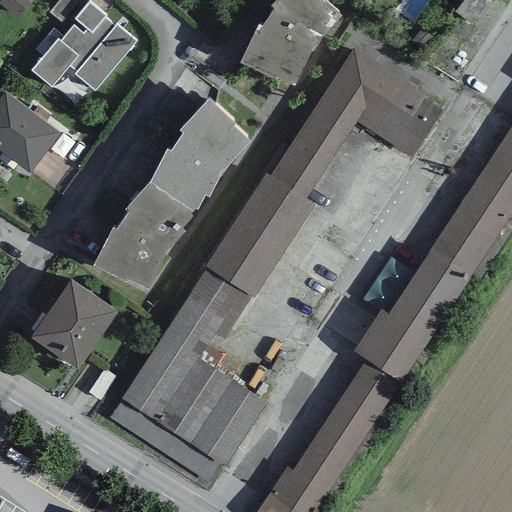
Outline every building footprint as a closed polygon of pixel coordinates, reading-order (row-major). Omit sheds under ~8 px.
[(0,0),(0,1),(17,16),(30,0),(0,0)] [(94,88),(137,38),(116,21),(115,23),(105,14),(107,12),(92,0),(87,0),(74,16),(86,26),(82,31),(73,23),(60,38),(58,35),(31,67),(52,85),(70,63),(76,68),(73,71),(94,88)] [(273,0),(274,1),(262,17),(258,15),(239,55),(273,72),(275,69),(294,78),(310,40),(341,8),(332,0),(273,0)] [(467,0),(457,16),(474,26),(489,0),(467,0)] [(354,46),(270,173),(305,196),(356,119),(412,155),(442,109),(423,96),(425,92),(354,46)] [(61,129),(5,87),(0,93),(0,147),(30,169),(61,129)] [(167,141),(150,174),(193,204),(194,201),(198,202),(205,189),(208,190),(222,165),(250,133),(233,117),(235,115),(208,91),(180,122),(182,126),(171,143),(167,141)] [(511,122),(430,247),(470,273),(511,209),(511,122)] [(266,171),(206,264),(251,293),(254,295),(314,201),(305,196),(270,173),(266,171)] [(193,204),(150,174),(125,201),(128,204),(116,221),(112,219),(92,259),(126,274),(128,272),(147,281),(165,249),(164,246),(168,240),(170,241),(186,223),(183,219),(193,204)] [(312,511),(470,273),(430,247),(388,310),(381,305),(354,346),(367,355),(292,468),(287,464),(269,491),(300,511),(312,511)] [(251,293),(206,264),(121,395),(225,463),(265,400),(199,355),(216,330),(224,336),(251,293)] [(117,305),(70,274),(31,332),(78,363),(117,305)] [(300,511),(269,491),(255,511),(300,511)]
